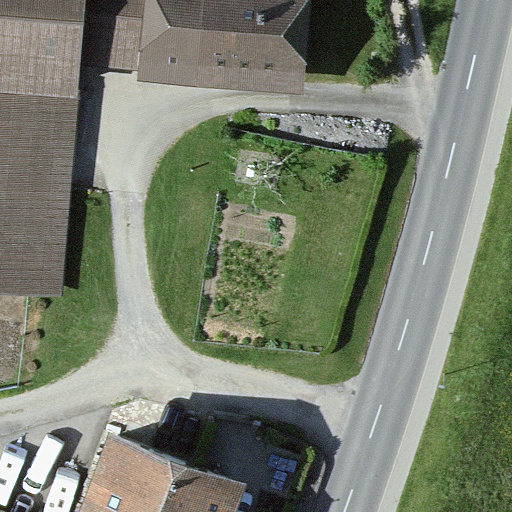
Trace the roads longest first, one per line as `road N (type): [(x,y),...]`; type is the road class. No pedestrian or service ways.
road 1 (secondary): [(487,0),(417,287),(344,511)]
road 2 (track): [(415,104),(233,92),(156,119),(129,172),(136,372)]
road 3 (track): [(0,413),(136,372),(195,379),(373,430)]
road 4 (track): [(403,0),(415,104),(455,142)]
